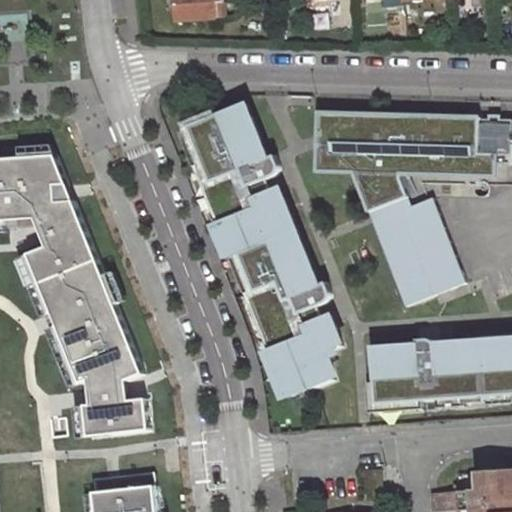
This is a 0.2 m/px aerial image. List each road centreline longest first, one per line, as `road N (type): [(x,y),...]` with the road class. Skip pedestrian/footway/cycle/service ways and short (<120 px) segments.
road 1 (unclassified): [(234,463),(226,385),(108,80),(91,0)]
road 2 (residential): [(234,463),(411,449)]
